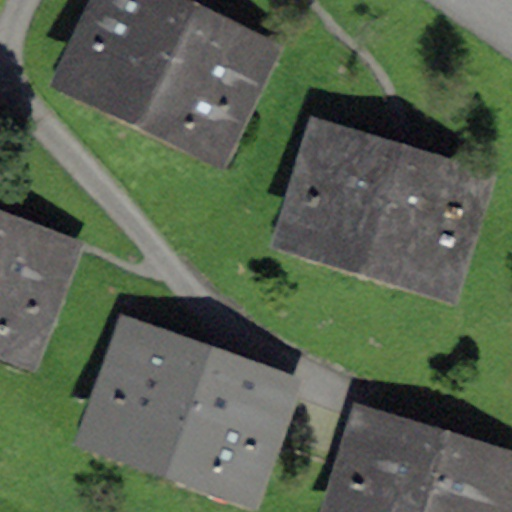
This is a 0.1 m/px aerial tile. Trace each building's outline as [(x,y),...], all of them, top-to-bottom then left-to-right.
[(156,0),(113,0),(79,73),(214,138),(257,49),(156,0)] [(328,135),(299,231),(442,275),(472,179),(328,135)] [(0,224),(0,331),(23,340),(59,247),(0,224)] [(137,334),(103,429),(244,479),(278,385),(137,334)] [(511,464),(371,422),(343,511),(500,511),(511,474),(511,464)]
